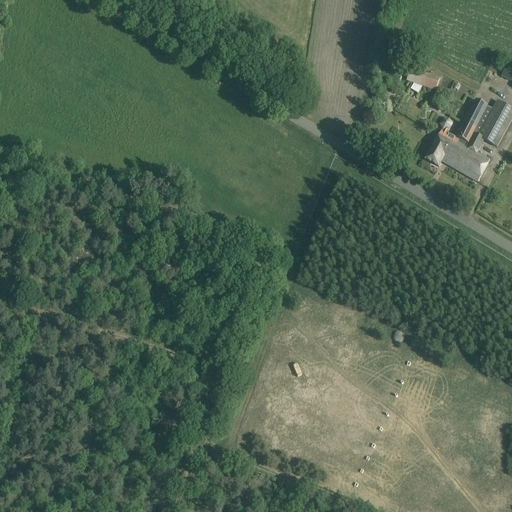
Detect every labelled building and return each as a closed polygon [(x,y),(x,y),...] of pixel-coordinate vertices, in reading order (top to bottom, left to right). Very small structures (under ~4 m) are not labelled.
[(399,49),(390,46),(388,54),(397,56),(399,49)] [(511,80),(511,70),(507,67),(503,75),(511,80)] [(435,91),(440,78),(411,68),(406,80),(435,91)] [(511,119),(511,109),(497,102),(493,109),(476,100),(456,138),(447,133),(453,125),(450,121),(444,121),(441,125),(443,130),(443,131),(442,130),(425,160),(438,167),(442,162),(478,182),(483,173),(490,161),(477,153),(484,140),(497,147),(511,119)] [(354,311),(336,310),(335,324),(342,324),(343,317),(352,317),(352,328),(356,328),(357,317),(354,317),(354,311)] [(408,431),(403,434),(408,444),(413,442),(408,431)] [(453,458),(448,463),(457,471),(462,466),(453,458)]
